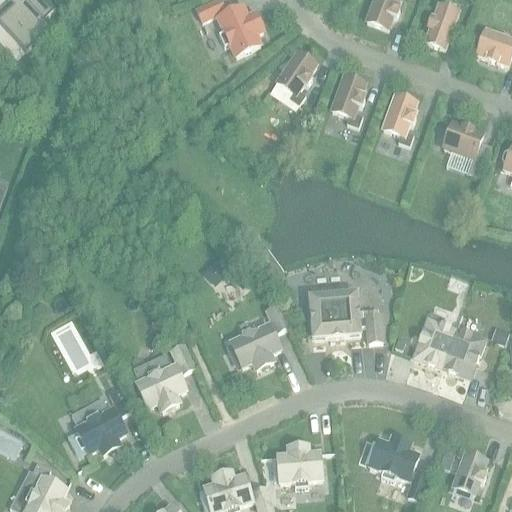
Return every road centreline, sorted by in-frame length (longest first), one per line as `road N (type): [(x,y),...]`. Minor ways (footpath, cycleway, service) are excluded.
road 1 (unclassified): [(122,511),(157,466),(234,428),(345,390),(396,395),(511,434)]
road 2 (unclassified): [(511,107),(357,49),(308,24),(290,0)]
